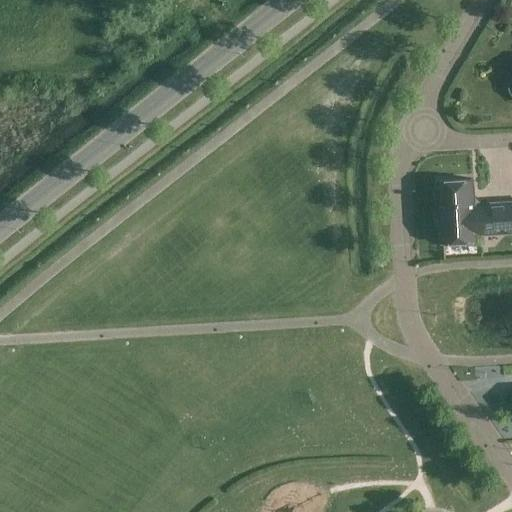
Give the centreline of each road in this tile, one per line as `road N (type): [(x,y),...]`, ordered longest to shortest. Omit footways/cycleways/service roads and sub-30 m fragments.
road 1 (residential): [(511,481),(410,320),(397,162),(414,130)]
road 2 (tertiary): [(0,227),(294,0)]
road 3 (residential): [(414,130),(485,0)]
